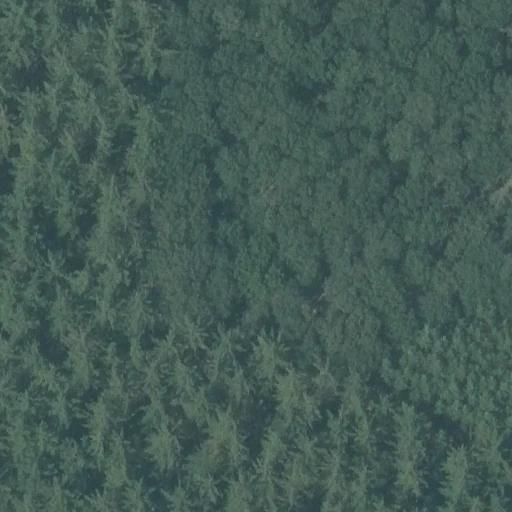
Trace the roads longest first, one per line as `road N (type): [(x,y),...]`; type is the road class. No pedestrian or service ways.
road 1 (track): [(511,475),(352,391),(230,366),(137,364),(130,344),(148,0)]
road 2 (track): [(172,511),(137,364)]
